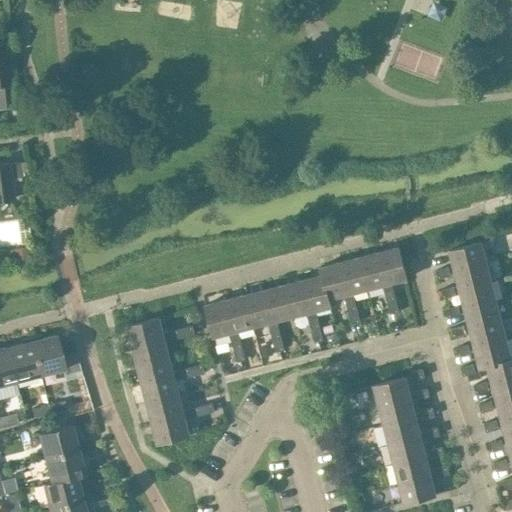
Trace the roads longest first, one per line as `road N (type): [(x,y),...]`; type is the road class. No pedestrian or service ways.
road 1 (residential): [(483,511),(437,344)]
road 2 (residential): [(282,404),(299,379),(437,344)]
road 3 (residential): [(228,511),(223,487),(282,404)]
